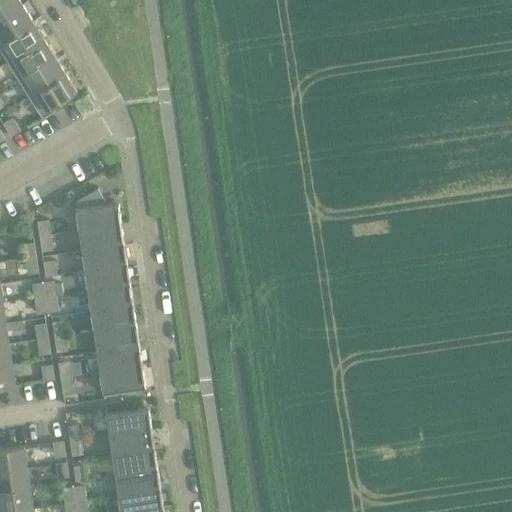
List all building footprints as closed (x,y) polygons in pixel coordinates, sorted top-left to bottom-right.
[(20,0),(0,0),(0,18),(23,4),(20,0)] [(23,4),(0,18),(0,42),(34,21),(23,4)] [(34,21),(0,42),(0,48),(8,62),(45,39),(34,21)] [(45,39),(8,62),(19,79),(56,56),(45,39)] [(56,56),(19,79),(30,96),(67,73),(56,56)] [(67,73),(30,96),(44,118),(56,111),(53,107),(78,91),(67,73)] [(12,136),(22,130),(15,120),(5,126),(12,136)] [(77,209),(80,230),(123,224),(120,202),(106,204),(105,201),(106,200),(99,188),(77,201),(78,209),(77,209)] [(50,222),(39,223),(41,236),(52,234),(50,222)] [(123,224),(80,230),(83,250),(126,244),(123,224)] [(52,234),(41,236),(42,249),(54,247),(52,234)] [(126,244),(83,250),(86,270),(129,264),(126,244)] [(24,246),(26,259),(38,257),(36,245),(24,246)] [(38,257),(26,259),(28,271),(39,270),(38,257)] [(56,262),(45,264),(47,276),(58,275),(56,262)] [(129,264),(86,270),(89,291),(132,284),(129,264)] [(56,283),(45,284),(47,297),(58,295),(56,283)] [(34,286),(35,299),(47,297),(45,284),(34,286)] [(132,284),(89,291),(92,311),(135,304),(132,284)] [(58,295),(47,297),(48,310),(59,308),(58,295)] [(47,297),(35,299),(37,311),(48,310),(47,297)] [(135,304),(92,311),(95,331),(138,325),(135,304)] [(54,324),(56,337),(67,335),(65,323),(54,324)] [(7,324),(0,324),(0,345),(10,344),(7,324)] [(36,327),(38,340),(49,338),(48,325),(36,327)] [(138,325),(95,331),(98,351),(141,345),(138,325)] [(67,335),(56,337),(57,349),(69,348),(67,335)] [(49,338),(38,340),(40,352),(51,351),(49,338)] [(10,344),(0,345),(0,365),(13,364),(10,344)] [(141,345),(98,351),(101,371),(144,365),(141,345)] [(60,365),(61,377),(73,376),(71,363),(60,365)] [(13,364),(0,365),(0,387),(16,385),(13,364)] [(144,365),(101,371),(104,393),(147,386),(144,365)] [(42,368),(44,381),(56,379),(54,367),(42,368)] [(73,376),(61,377),(63,390),(75,388),(73,376)] [(150,407),(108,413),(107,414),(110,435),(153,428),(150,407)] [(80,426),(69,428),(71,440),(82,439),(80,426)] [(153,428),(110,435),(113,455),(156,448),(153,428)] [(82,439),(71,440),(73,453),(84,451),(82,439)] [(65,440),(53,442),(55,455),(66,453),(65,440)] [(0,450),(0,471),(28,468),(25,446),(0,450)] [(156,448),(113,455),(116,475),(159,469),(156,448)] [(68,462),(56,463),(58,476),(70,474),(68,462)] [(86,466),(75,468),(77,481),(88,479),(86,466)] [(28,468),(0,471),(0,492),(31,488),(28,468)] [(159,469),(116,475),(119,495),(162,489),(159,469)] [(86,487),(75,489),(77,502),(88,500),(86,487)] [(31,488),(0,492),(0,511),(34,508),(31,488)] [(64,491),(66,503),(77,502),(75,489),(64,491)] [(162,489),(119,495),(121,511),(144,511),(165,509),(162,489)] [(89,511),(88,500),(77,502),(78,511),(89,511)] [(78,511),(77,502),(66,503),(66,511),(78,511)]
